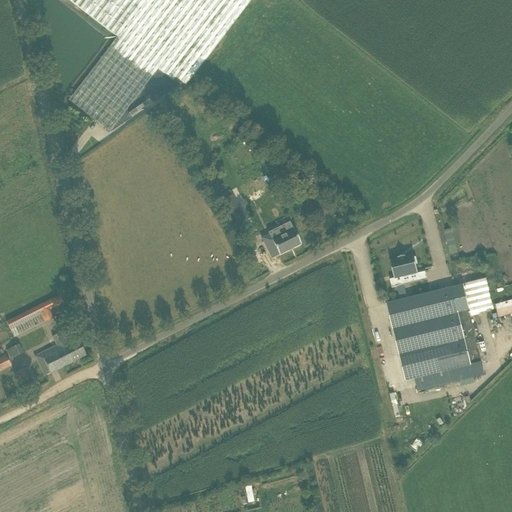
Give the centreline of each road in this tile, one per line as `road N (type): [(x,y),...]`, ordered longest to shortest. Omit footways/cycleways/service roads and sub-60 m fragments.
road 1 (unclassified): [(104,368),(403,217),(511,112)]
road 2 (unclassified): [(104,368),(15,0)]
road 3 (unclassified): [(138,511),(104,368)]
